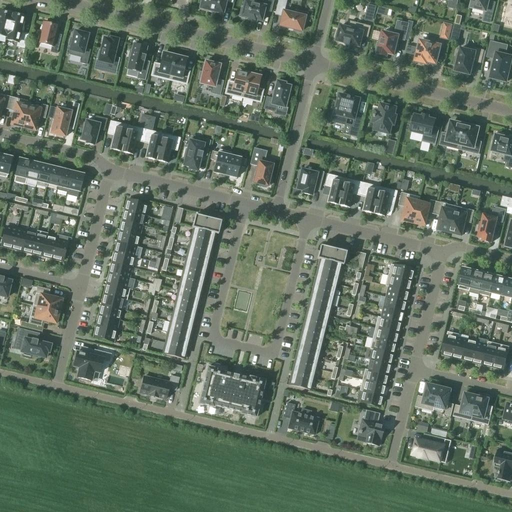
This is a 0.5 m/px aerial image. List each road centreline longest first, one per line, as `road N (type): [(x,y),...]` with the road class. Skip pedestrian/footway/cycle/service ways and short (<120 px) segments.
road 1 (residential): [(389,466),(56,387)]
road 2 (residential): [(244,205),(211,339),(274,354),(306,220)]
road 3 (residential): [(312,63),(50,0)]
road 4 (residential): [(511,112),(312,63)]
road 5 (residential): [(275,212),(312,63)]
road 6 (residential): [(306,220),(441,252)]
road 7 (residential): [(110,174),(244,205)]
road 8 (residential): [(511,495),(389,466)]
road 9 (residential): [(0,134),(96,157),(110,174)]
road 10 (residential): [(413,369),(441,252)]
